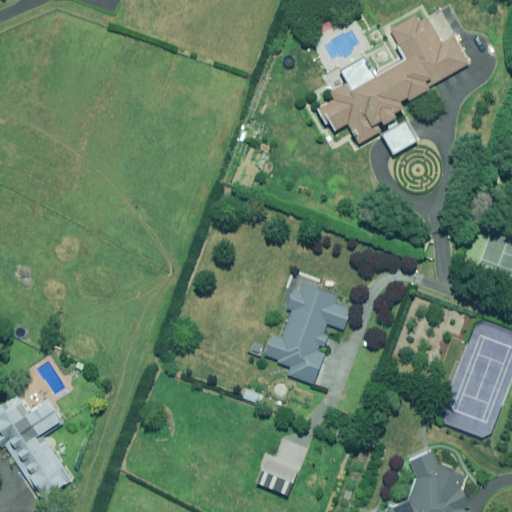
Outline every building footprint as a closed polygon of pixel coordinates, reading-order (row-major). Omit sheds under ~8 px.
[(423,23),(419,16),(392,32),(409,61),(375,80),(364,61),(344,73),(350,83),(332,94),(336,100),(321,109),(335,133),(349,125),(361,146),(400,123),(394,112),(432,90),(431,88),(471,64),(455,38),(444,44),(430,19),(423,23)] [(384,137),(396,157),(418,145),(406,124),(384,137)] [(314,282),(295,275),(291,287),(296,289),(289,309),(294,311),(284,339),(275,336),(267,357),(279,361),(278,364),(292,369),(289,377),(316,386),(327,356),(318,352),(321,345),(328,348),(331,338),(324,336),(328,325),(346,331),(353,311),(335,305),(338,297),(312,288),(314,282)] [(261,396),(247,391),(244,400),(258,405),(261,396)] [(0,417),(0,430),(1,432),(0,433),(0,445),(8,457),(11,454),(36,489),(49,479),(58,491),(74,480),(43,437),(63,422),(56,413),(58,411),(50,400),(32,413),(23,401),(0,417)] [(463,511),(457,511),(471,506),(458,472),(441,467),(432,454),(412,460),(418,479),(413,500),(396,511),(463,511)]
